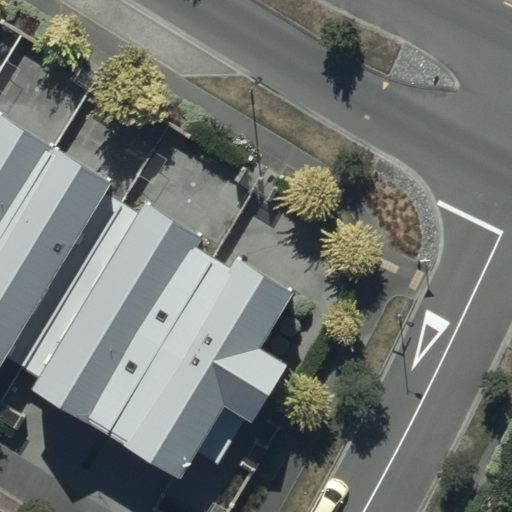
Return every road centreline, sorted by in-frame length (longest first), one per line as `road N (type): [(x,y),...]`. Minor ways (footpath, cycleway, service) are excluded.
road 1 (residential): [(511,187),(188,0)]
road 2 (residential): [(366,511),(511,220)]
